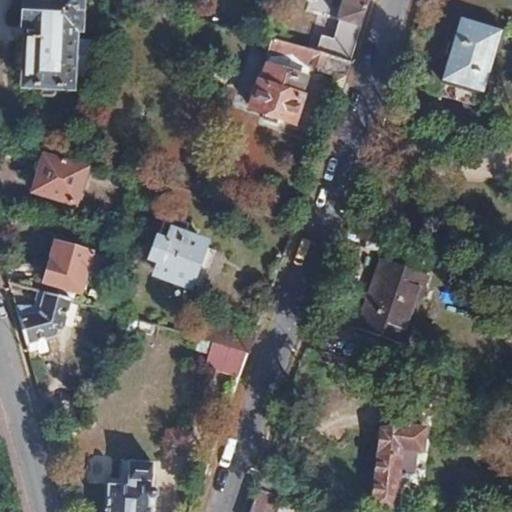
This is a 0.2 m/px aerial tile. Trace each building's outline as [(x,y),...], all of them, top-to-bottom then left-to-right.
[(89,71),(97,43),(81,43),(82,0),(67,0),(61,0),(30,0),(29,28),(31,31),(27,88),(43,88),(43,93),(46,96),(55,96),(58,94),(58,89),(74,89),(75,70),(89,71)] [(370,0),(344,0),(339,21),(341,22),(336,40),(323,36),(318,54),(352,63),(357,47),(370,0)] [(482,94),(500,31),(457,18),(439,82),(482,94)] [(302,97),(312,66),(321,68),(320,71),(338,76),(335,83),(344,86),(352,63),(318,54),(291,46),(275,41),(262,85),(257,83),(250,108),(299,123),(306,98),(302,97)] [(88,171),(45,157),(34,193),(77,207),(88,171)] [(217,248),(182,235),(186,223),(167,217),(153,257),(157,262),(163,264),(160,276),(191,286),(192,284),(203,288),(217,248)] [(104,277),(109,259),(57,244),(45,285),(81,296),(88,272),(104,277)] [(428,273),(381,257),(357,327),(405,343),(428,273)] [(476,278),(480,265),(454,258),(450,270),(476,278)] [(58,336),(66,325),(72,301),(41,292),(37,307),(16,305),(21,323),(28,345),(58,336)] [(250,353),(258,332),(215,319),(208,341),(214,343),(250,353)] [(241,376),(250,353),(214,343),(208,366),(241,376)] [(427,430),(430,414),(410,409),(407,427),(427,430)] [(406,427),(384,430),(373,507),(396,510),(405,451),(424,452),(427,430),(407,427),(406,427)] [(151,507),(152,499),(157,499),(159,498),(160,496),(161,493),(160,490),(158,488),(155,487),(152,488),(152,482),(156,482),(156,464),(132,462),(130,488),(110,487),(108,511),(153,511),(154,507),(151,507)] [(280,511),(285,498),(259,489),(251,511),(280,511)]
